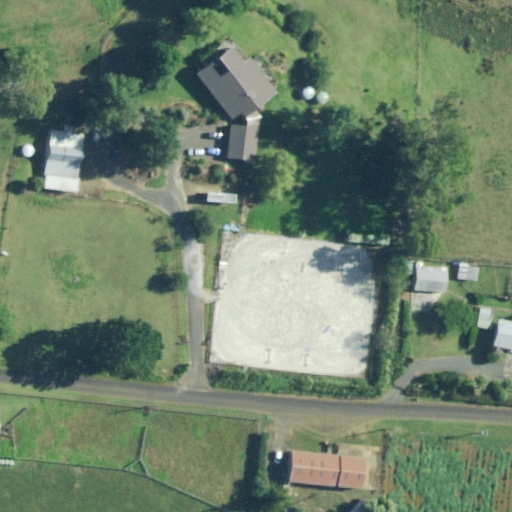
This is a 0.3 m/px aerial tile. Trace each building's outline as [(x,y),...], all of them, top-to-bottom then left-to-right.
[(256,103),(270,92),(242,58),(237,62),(225,47),(191,75),(227,119),(225,158),(254,159),(256,103)] [(81,133),(48,129),(41,189),(74,192),(81,133)] [(442,292),(444,270),(413,268),(412,290),(442,292)] [(475,269),(456,268),(455,280),(474,281),(475,269)] [(511,323),(478,317),(475,329),(493,332),(490,347),(511,350),(511,323)] [(362,459),(288,452),(285,482),(359,489),(362,459)]
